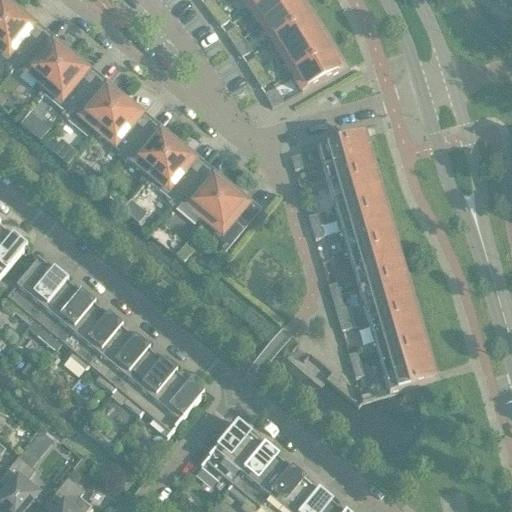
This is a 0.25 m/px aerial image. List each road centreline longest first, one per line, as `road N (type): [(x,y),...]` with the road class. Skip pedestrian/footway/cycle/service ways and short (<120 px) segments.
road 1 (residential): [(241,394),(0,192)]
road 2 (residential): [(397,511),(241,394)]
road 3 (residential): [(70,0),(222,122)]
road 4 (residential): [(254,143),(422,88)]
road 5 (residential): [(142,511),(241,394)]
road 6 (residential): [(222,122),(198,56),(151,0)]
road 7 (secondary): [(475,217),(448,79)]
road 8 (secondary): [(422,88),(475,217)]
road 9 (secondary): [(511,348),(475,217)]
